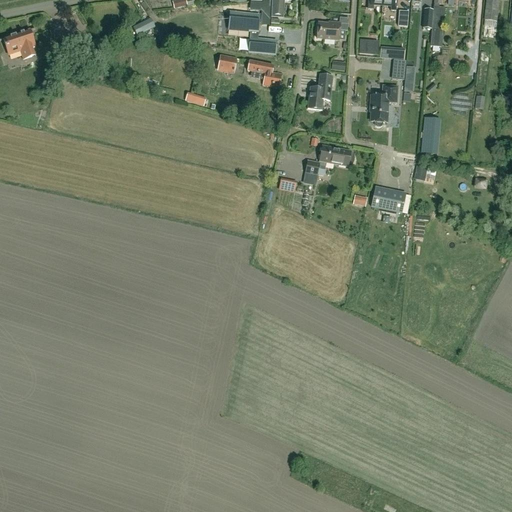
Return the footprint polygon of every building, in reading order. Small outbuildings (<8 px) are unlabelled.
[(184,0),(181,0),(175,2),(172,3),(174,10),(187,7),(184,0)] [(271,0),(271,17),(281,18),(282,1),(291,2),(290,0),(271,0)] [(381,0),(367,0),(367,10),(372,10),(373,6),(381,6),(381,0)] [(381,0),(381,6),(390,7),(390,12),(395,12),(395,0),(381,0)] [(497,23),(500,0),(496,0),(487,0),(485,22),(497,23)] [(433,9),(432,29),(432,30),(440,30),(442,9),(433,9)] [(422,29),(431,30),(432,11),(424,11),(422,29)] [(406,29),(407,14),(398,13),(397,28),(406,29)] [(250,32),(248,54),(275,56),(276,42),(257,40),(259,17),(229,14),(227,30),(250,32)] [(333,26),(317,25),(316,40),(338,42),(339,32),(347,33),(348,20),(340,19),(339,25),(333,24),(333,26)] [(0,41),(3,41),(9,56),(20,52),(23,60),(34,56),(34,57),(35,57),(32,49),(35,48),(29,32),(35,30),(35,29),(0,40),(0,41)] [(72,37),(54,48),(61,60),(79,50),(72,37)] [(463,49),(473,48),(472,41),(462,42),(463,49)] [(377,44),(360,43),(358,56),(376,57),(377,44)] [(404,50),(380,49),(380,58),(403,59),(404,50)] [(424,55),(424,73),(445,74),(446,50),(432,49),(432,55),(424,55)] [(217,72),(234,76),(237,59),(220,56),(217,72)] [(404,62),(393,61),(391,80),(403,81),(404,62)] [(263,87),(279,90),(281,76),(272,74),(274,67),(248,62),(247,70),(265,73),(263,87)] [(343,73),(344,65),(332,64),(331,71),(343,73)] [(406,68),(403,92),(411,93),(413,68),(406,68)] [(322,112),(323,101),(329,102),(330,93),(332,78),(319,76),(318,90),(310,89),(308,110),(322,112)] [(382,87),(382,97),(370,96),(370,108),(371,108),(370,123),(374,123),(374,125),(375,127),(377,128),(379,128),(381,127),(382,126),(382,123),(386,124),(387,103),(395,103),(396,88),(382,87)] [(422,119),(419,154),(436,155),(439,121),(422,119)] [(316,150),(318,142),(311,141),(309,149),(316,150)] [(317,175),(323,176),(325,164),(347,168),(347,167),(351,168),(351,167),(352,165),(353,164),(354,163),(354,161),(354,160),(354,158),(354,157),(353,156),(353,154),(350,154),(350,153),(322,148),(319,164),(307,162),(305,174),(317,176),(317,175)] [(426,170),(416,168),(414,177),(424,179),(426,170)] [(278,193),(294,196),(297,186),(280,182),(278,193)] [(406,194),(375,188),(371,209),(402,215),(406,194)] [(364,208),(365,200),(354,198),(353,206),(364,208)]
